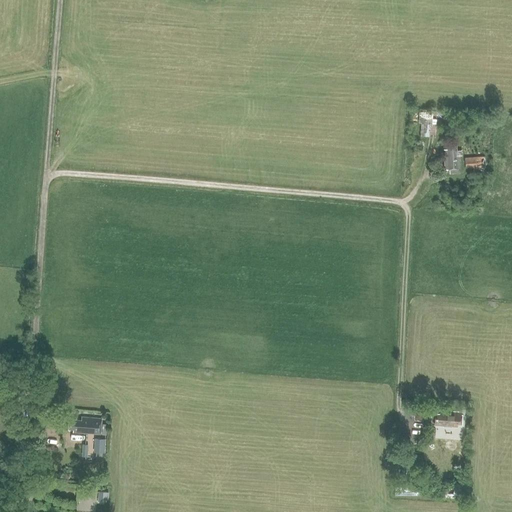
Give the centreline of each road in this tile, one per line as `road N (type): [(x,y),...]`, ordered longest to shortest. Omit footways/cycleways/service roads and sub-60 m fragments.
road 1 (track): [(19,389),(33,339),(60,0)]
road 2 (track): [(405,210),(396,202),(46,172)]
road 3 (track): [(402,400),(405,210),(421,101)]
road 4 (unclassified): [(17,511),(24,406),(0,372)]
